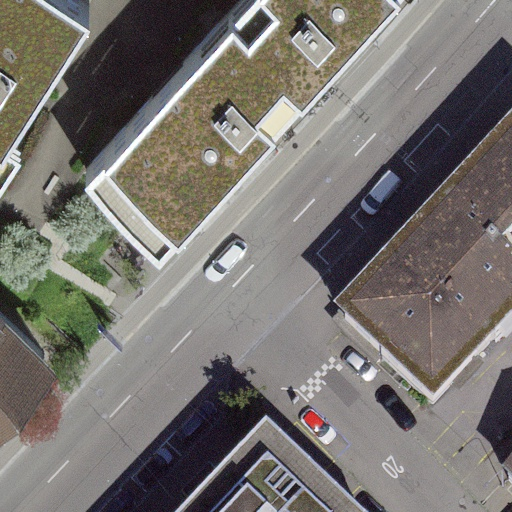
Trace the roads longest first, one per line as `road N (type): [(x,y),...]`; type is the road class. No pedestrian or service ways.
road 1 (secondary): [(244,292),(497,4)]
road 2 (secondary): [(37,511),(244,292)]
road 3 (residential): [(442,511),(244,292)]
